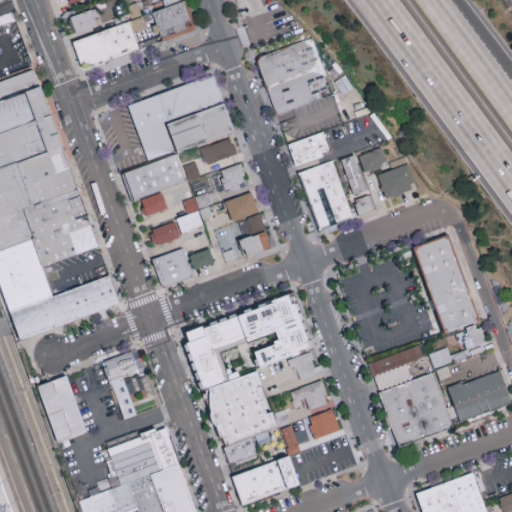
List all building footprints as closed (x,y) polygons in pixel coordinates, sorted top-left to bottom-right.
[(188,0),(200,28),(166,40),(158,16),(156,10),(158,9),(188,0)] [(511,0),(501,0),(509,10),(511,14),(511,0)] [(99,27),(93,10),(69,18),(75,35),(99,27)] [(98,66),(86,70),(75,42),(98,34),(132,21),(140,41),(143,50),(98,66)] [(335,101),(280,118),(280,117),(275,101),(261,61),(280,55),(320,41),(340,99),(335,101)] [(99,238),(102,246),(99,247),(45,267),(39,247),(36,238),(0,250),(0,78),(37,66),(51,103),(73,164),(95,225),(99,238)] [(171,121),(161,95),(215,75),(224,101),(171,121)] [(149,160),(129,106),(161,95),(171,121),(165,123),(175,151),(149,160)] [(171,121),(224,101),(236,132),(176,154),(175,151),(165,123),(171,121)] [(302,176),(298,178),(294,162),(290,148),(327,135),(333,155),(324,157),(325,162),(325,168),(302,176)] [(236,155),(230,139),(200,150),(205,166),(236,155)] [(364,174),(387,164),(380,148),(358,158),(364,174)] [(160,193),(134,202),(123,174),(153,163),(159,161),(180,153),(183,163),(191,183),(160,193)] [(378,216),(357,222),(341,169),(340,166),(341,165),(356,161),(359,160),(360,161),(378,216)] [(201,177),(196,161),(184,165),(188,181),(201,177)] [(376,176),(385,200),(416,188),(406,164),(376,176)] [(246,187),(240,165),(219,170),(224,192),(246,187)] [(342,228),(321,234),(317,223),(302,176),(325,168),(337,165),(341,180),(355,222),(355,223),(342,228)] [(258,213),(251,192),(224,202),(231,222),(258,213)] [(143,217),(166,209),(161,194),(139,202),(143,217)] [(152,246),(205,229),(202,220),(211,217),(208,207),(211,206),(207,194),(184,201),(189,216),(147,229),(152,246)] [(247,235),(264,229),(259,216),(242,222),(247,235)] [(270,249),(265,232),(237,240),(241,257),(270,249)] [(477,320),(448,331),(448,327),(446,326),(444,326),(413,245),(448,233),(463,276),(466,282),(477,315),(475,316),(477,320)] [(45,267),(51,286),(55,297),(85,286),(100,280),(112,275),(116,285),(123,304),(100,313),(40,336),(21,342),(2,286),(0,280),(0,250),(36,238),(39,247),(45,267)] [(183,285),(170,289),(164,288),(163,285),(160,276),(156,261),(160,259),(186,249),(197,280),(183,285)] [(218,265),(195,271),(191,255),(212,249),(218,265)] [(222,446),(290,422),(284,405),(268,411),(254,373),(239,379),(235,369),(225,373),(217,349),(271,329),(274,339),(249,348),(257,370),(310,351),(288,291),(180,330),(222,446)] [(463,338),(466,348),(486,342),(481,326),(476,328),(474,323),(466,326),(467,331),(465,332),(466,337),(463,338)] [(372,374),(374,374),(404,363),(427,354),(422,343),(368,363),(372,374)] [(429,352),(434,367),(452,361),(447,346),(429,352)] [(102,361),(125,419),(157,407),(135,348),(102,361)] [(318,374),(312,353),(290,360),(297,381),(318,374)] [(460,419),(448,385),(461,380),(462,382),(499,369),(511,400),(460,419)] [(434,372),(453,426),(399,446),(380,392),(411,380),(434,372)] [(90,433),(58,444),(37,387),(69,376),(90,433)] [(329,402),(320,380),(289,393),(293,404),(304,399),(309,411),(329,402)] [(306,418),(314,440),(339,430),(331,409),(306,418)] [(300,451),(290,426),(279,431),(289,455),(300,451)] [(129,484),(110,492),(96,455),(168,428),(181,465),(129,484)] [(271,453),(232,467),(226,449),(265,435),(271,453)] [(257,453),(229,463),(233,474),(261,464),(257,453)] [(283,493),(246,507),(235,478),(265,467),(283,460),(293,457),(296,466),(303,485),(283,493)] [(0,511),(0,461),(18,511),(0,511)] [(139,511),(129,484),(181,465),(199,511),(139,511)] [(423,511),(417,493),(472,473),(486,511),(423,511)] [(139,511),(81,511),(79,504),(110,492),(129,484),(139,511)] [(507,511),(511,510),(511,493),(498,499),(502,511),(507,511)]
